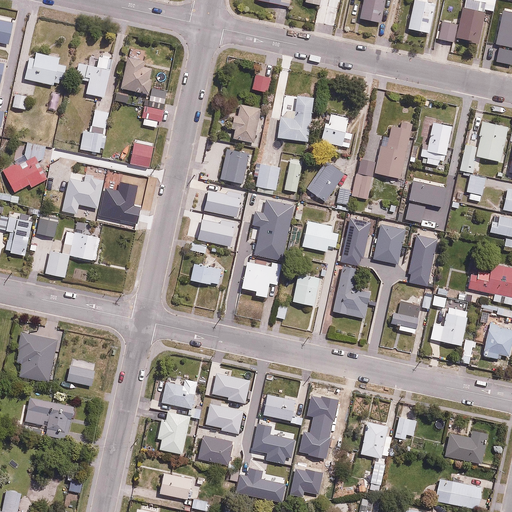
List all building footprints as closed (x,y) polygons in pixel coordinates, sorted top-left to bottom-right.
[(383,0),(358,0),(357,18),(381,21),(383,0)] [(428,33),(434,2),(427,1),(426,0),(411,0),(406,28),(428,33)] [(438,19),(435,39),(455,42),(455,39),(477,42),(483,8),(500,11),(501,0),(460,0),(457,22),(438,19)] [(344,8),(319,5),(317,24),(342,27),(344,8)] [(511,17),(502,14),(498,27),(511,31),(511,17)] [(0,41),(8,44),(14,21),(0,17),(0,41)] [(60,63),(61,55),(36,50),(35,59),(30,58),(26,80),(54,85),(55,82),(64,84),(68,65),(60,63)] [(95,65),(80,61),(75,78),(91,82),(88,94),(105,99),(114,66),(109,65),(112,54),(99,50),(95,65)] [(166,90),(170,69),(143,64),(144,59),(129,56),(123,87),(150,92),(151,87),(166,90)] [(268,93),(271,78),(252,74),(249,89),(268,93)] [(29,96),(16,92),(12,107),(25,110),(29,96)] [(150,94),(148,107),(164,110),(166,97),(150,94)] [(307,142),(312,96),(294,95),(292,115),(280,114),(277,139),(307,142)] [(238,113),(231,112),(228,126),(235,128),(233,138),(253,142),(259,108),(239,104),(238,113)] [(99,152),(109,108),(97,105),(92,125),(86,123),(80,147),(99,152)] [(144,107),(142,117),(145,118),(144,123),(158,125),(158,120),(162,120),(164,110),(148,107),(144,107)] [(344,130),(347,116),(325,112),(319,141),(349,147),(352,132),(344,130)] [(451,125),(430,121),(425,148),(419,147),(416,161),(438,165),(438,161),(444,162),(451,125)] [(474,155),(500,161),(507,127),(482,121),(476,146),(464,143),(458,169),(471,172),(474,155)] [(414,131),(387,124),(374,171),(401,179),(414,131)] [(154,143),(136,139),(131,163),(150,167),(154,143)] [(48,179),(38,161),(42,159),(44,156),(46,144),(27,141),(25,153),(29,159),(23,162),(20,155),(1,166),(16,192),(30,184),(32,188),(48,179)] [(241,183),(249,153),(227,148),(219,177),(241,183)] [(365,199),(373,161),(357,157),(349,195),(365,199)] [(296,192),(301,161),(288,159),(282,190),(296,192)] [(323,201),(344,174),(325,159),(304,187),(323,201)] [(279,168),(261,164),(255,189),(273,193),(279,168)] [(484,177),(468,174),(465,190),(481,194),(484,177)] [(144,181),(122,176),(117,194),(140,200),(144,181)] [(90,183),(71,178),(63,211),(78,215),(80,207),(86,209),(87,205),(98,208),(105,180),(91,177),(90,183)] [(230,185),(204,179),(202,188),(227,194),(230,185)] [(346,206),(349,189),(337,187),(334,203),(346,206)] [(511,188),(505,187),(501,209),(511,211),(511,188)] [(235,198),(220,196),(218,214),(233,216),(235,198)] [(34,218),(12,212),(11,217),(1,215),(0,219),(0,228),(10,231),(5,250),(25,255),(34,218)] [(511,216),(492,212),(488,233),(504,236),(502,245),(511,246),(511,216)] [(55,236),(59,220),(41,216),(37,232),(55,236)] [(329,231),(331,224),(305,219),(300,246),(326,250),(327,245),(336,247),(338,233),(329,231)] [(359,229),(342,227),(340,245),(357,248),(359,229)] [(64,229),(61,252),(70,254),(98,257),(101,234),(64,229)] [(206,244),(189,239),(187,249),(204,253),(206,244)] [(61,252),(50,251),(47,273),(67,276),(70,254),(61,252)] [(268,264),(245,260),(240,287),(254,289),(253,294),(266,296),(268,283),(275,285),(279,262),(269,261),(268,264)] [(221,269),(193,263),(190,279),(218,285),(221,269)] [(511,269),(476,264),(471,290),(492,294),(491,300),(511,303),(511,269)] [(363,318),(368,291),(353,288),(356,269),(341,265),(331,311),(363,318)] [(314,305),(318,277),(296,273),(291,302),(314,305)] [(416,328),(420,305),(399,302),(398,309),(390,308),(387,324),(416,328)] [(283,319),(285,305),(276,304),(274,317),(283,319)] [(460,346),(467,310),(446,306),(443,324),(432,322),(429,340),(460,346)] [(497,353),(508,355),(511,327),(487,323),(482,355),(496,357),(497,353)] [(19,333),(16,350),(19,350),(17,362),(24,363),(21,377),(51,382),(57,339),(19,333)] [(93,386),(96,371),(93,370),(94,362),(72,358),(68,382),(93,386)] [(190,408),(195,380),(182,378),(182,382),(164,379),(160,403),(190,408)] [(247,386),(216,380),(211,403),(243,410),(247,386)] [(295,400),(265,393),(260,414),(289,421),(295,400)] [(76,405),(29,394),(21,431),(67,442),(76,405)] [(315,438),(329,441),(329,438),(335,440),(339,425),(334,424),(338,409),(311,403),(304,432),(316,435),(315,438)] [(164,419),(160,418),(157,438),(161,439),(159,450),(181,454),(188,415),(166,411),(164,419)] [(209,425),(211,418),(199,416),(196,431),(219,436),(221,428),(209,425)] [(413,436),(416,420),(396,416),(392,438),(404,440),(405,434),(413,436)] [(385,456),(390,432),(386,431),(387,425),(365,421),(359,454),(379,458),(379,455),(385,456)] [(480,463),(485,433),(469,430),(469,435),(447,432),(442,457),(480,463)] [(242,454),(246,433),(239,431),(234,452),(242,454)] [(341,445),(330,443),(325,470),(336,472),(341,445)] [(380,484),(384,464),(373,461),(368,481),(380,484)] [(190,478),(162,472),(159,493),(186,498),(190,478)] [(482,485),(438,478),(434,501),(478,508),(482,485)] [(0,511),(18,511),(23,491),(3,487),(0,502),(0,511)] [(210,503),(193,498),(191,507),(207,511),(210,503)]
